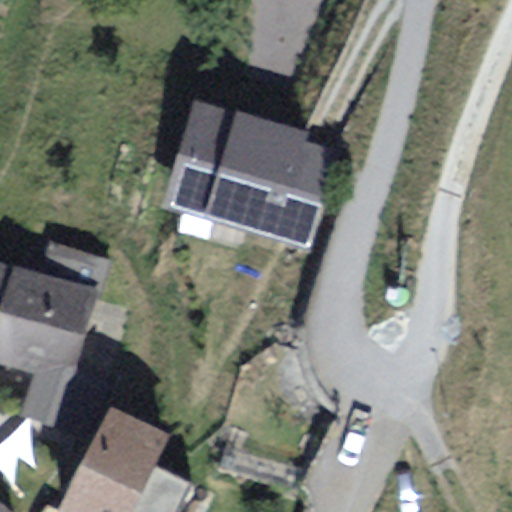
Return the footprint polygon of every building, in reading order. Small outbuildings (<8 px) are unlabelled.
[(310,129),(193,96),(162,208),(313,250),(341,150),(307,141),(310,129)] [(39,272),(101,290),(111,259),(50,239),(39,272)] [(0,301),(12,264),(0,259),(0,301)] [(0,363),(33,372),(77,366),(101,290),(39,272),(12,264),(0,301),(0,363)] [(91,370),(77,366),(33,372),(21,415),(74,431),(91,370)] [(168,433),(110,406),(59,511),(173,511),(188,482),(152,465),(168,433)]
